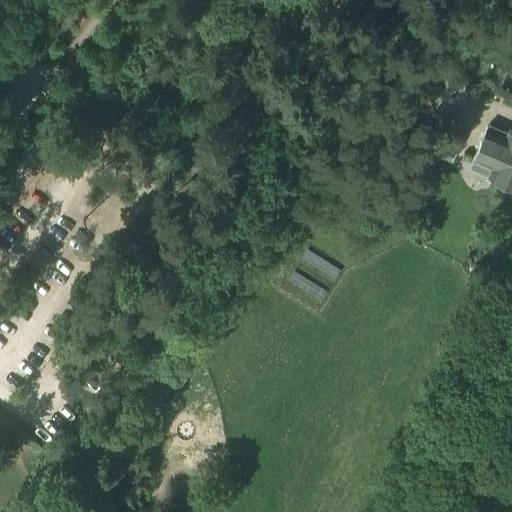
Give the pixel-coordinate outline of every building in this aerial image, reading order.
[(461,83),(457,68),(444,72),(448,87),(461,83)] [(452,162),(462,139),(425,123),(415,146),(452,162)] [(507,135),(488,127),(481,143),(511,155),(511,131),(509,131),(507,135)] [(511,185),(511,155),(481,143),(474,160),(494,168),(490,176),(511,185)] [(166,357),(144,391),(163,403),(183,372),(179,369),(180,366),(166,357)]
